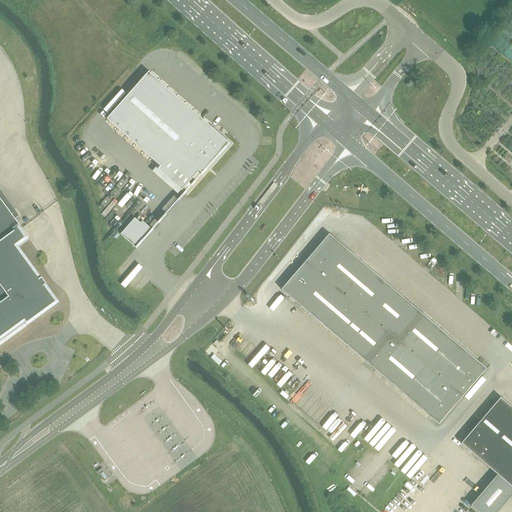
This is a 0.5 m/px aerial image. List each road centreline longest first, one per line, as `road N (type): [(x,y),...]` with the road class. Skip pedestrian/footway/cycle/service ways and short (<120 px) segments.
road 1 (unclassified): [(10,458),(80,415),(225,303),(348,144)]
road 2 (unclassified): [(324,123),(136,355),(10,458)]
road 3 (primary): [(348,144),(511,284)]
road 4 (unclassified): [(424,44),(456,77),(450,143),(511,198)]
road 5 (primary): [(511,238),(369,115)]
road 6 (primary): [(186,0),(324,123)]
road 7 (primary): [(347,96),(236,0)]
